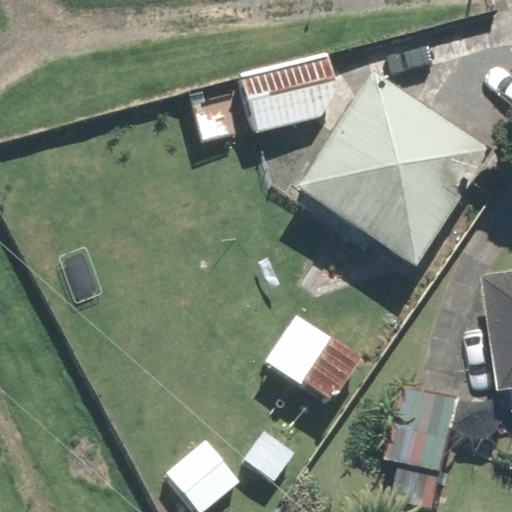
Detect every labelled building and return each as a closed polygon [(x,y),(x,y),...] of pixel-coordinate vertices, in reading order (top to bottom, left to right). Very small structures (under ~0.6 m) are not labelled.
[(322,59),(233,82),(248,139),(316,121),(331,96),(322,59)] [(290,197),(407,273),(485,154),(368,78),(290,197)] [(511,279),(486,283),(502,397),(511,395),(511,279)] [(354,364),(290,322),(247,388),(311,429),(354,364)] [(402,390),(388,464),(444,475),(459,401),(402,390)]
